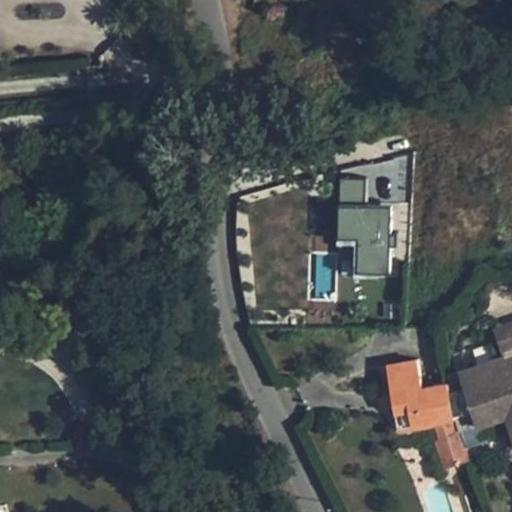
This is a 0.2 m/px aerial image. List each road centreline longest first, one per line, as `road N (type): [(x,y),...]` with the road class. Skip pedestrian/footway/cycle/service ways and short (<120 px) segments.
road 1 (residential): [(323,511),(235,331),(214,67)]
road 2 (residential): [(0,87),(214,67)]
